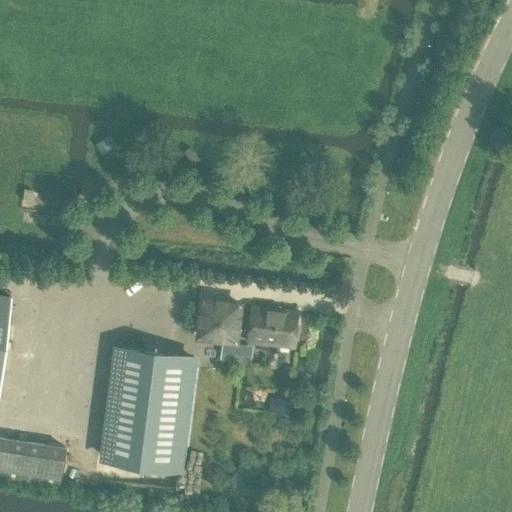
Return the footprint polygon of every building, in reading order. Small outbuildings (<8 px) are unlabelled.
[(109,135),(95,144),(102,154),(116,145),(109,135)] [(0,294),(0,371),(9,296),(0,294)] [(237,331),(250,332),(252,315),(239,313),(240,304),(204,300),(200,336),(236,340),(237,331)] [(295,348),(299,312),(253,306),(252,315),(250,332),(248,343),(295,348)] [(246,362),(248,347),(224,344),(221,358),(246,362)] [(118,348),(104,458),(180,467),(193,357),(118,348)] [(0,477),(58,487),(65,447),(0,436),(0,477)]
